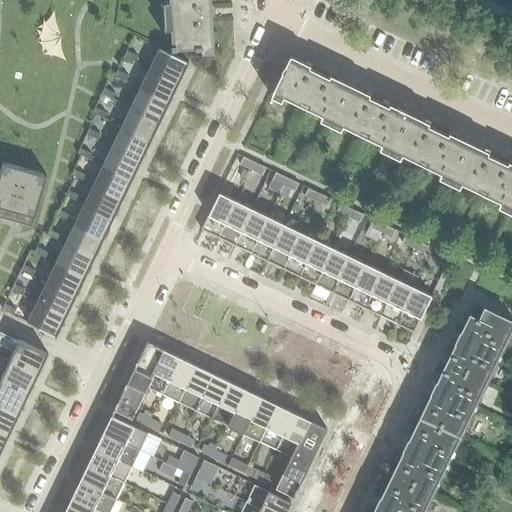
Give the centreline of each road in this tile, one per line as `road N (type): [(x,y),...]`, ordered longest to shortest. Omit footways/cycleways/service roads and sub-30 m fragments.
road 1 (residential): [(341,511),(403,376),(386,356),(160,250)]
road 2 (residential): [(160,250),(33,511)]
road 3 (residential): [(511,133),(271,20)]
road 4 (residential): [(271,20),(160,250)]
